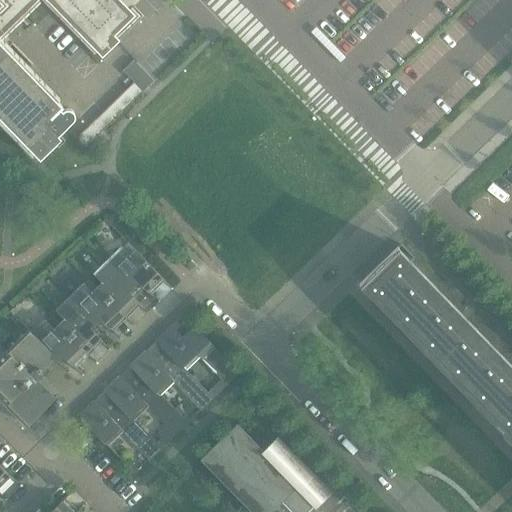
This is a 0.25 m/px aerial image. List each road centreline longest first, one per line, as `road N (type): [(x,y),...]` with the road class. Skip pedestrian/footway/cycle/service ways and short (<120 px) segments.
road 1 (unclassified): [(261,337),(511,95)]
road 2 (residential): [(261,337),(202,279),(191,284),(90,382),(46,435),(44,453)]
road 3 (residential): [(427,511),(261,337)]
